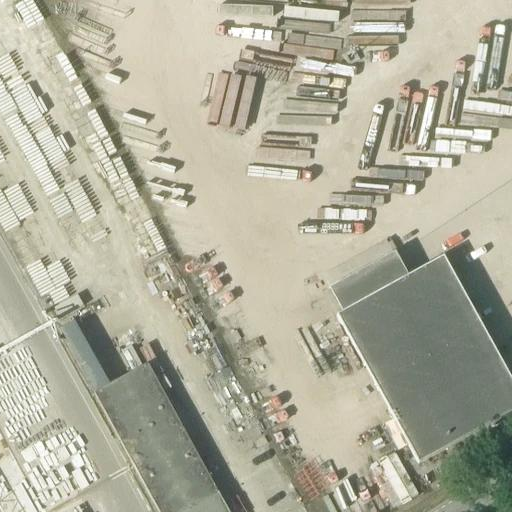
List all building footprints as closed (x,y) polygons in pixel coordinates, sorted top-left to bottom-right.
[(511,385),(442,258),(336,317),(417,465),(511,412),(511,385)] [(67,338),(87,380),(95,375),(75,334),(67,338)] [(226,511),(146,365),(92,393),(157,511),(226,511)] [(34,474),(63,457),(52,438),(22,455),(34,474)] [(372,462),(394,508),(417,497),(395,451),(372,462)]
